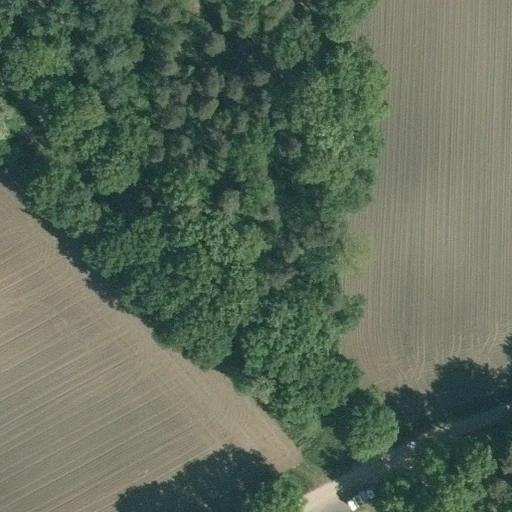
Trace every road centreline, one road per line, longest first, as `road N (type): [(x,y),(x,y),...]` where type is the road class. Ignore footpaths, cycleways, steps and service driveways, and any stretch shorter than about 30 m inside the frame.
road 1 (track): [(399,457),(511,411)]
road 2 (track): [(399,457),(511,501)]
